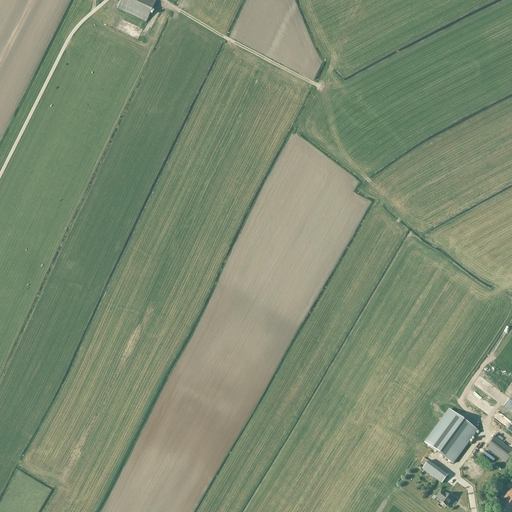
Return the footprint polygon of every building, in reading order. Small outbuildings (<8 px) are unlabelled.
[(121,0),(117,9),(146,23),(156,0),(121,0)] [(495,398),(486,391),(480,397),(484,401),(485,400),(490,404),(495,398)] [(474,404),(477,399),(470,395),(467,400),(474,404)] [(483,411),(486,406),(478,400),(474,406),(483,411)] [(450,410),(425,443),(453,464),(477,430),(450,410)] [(511,450),(495,437),(486,449),(506,463),(511,454),(511,450)] [(422,469),(442,484),(448,476),(428,461),(422,469)] [(471,479),(465,484),(469,488),(475,483),(471,479)] [(511,511),(511,487),(500,503),(501,504),(497,510),(500,511),(511,511)] [(445,495),(441,491),(436,497),(441,501),(440,502),(447,507),(450,503),(453,499),(446,494),(445,495)]
